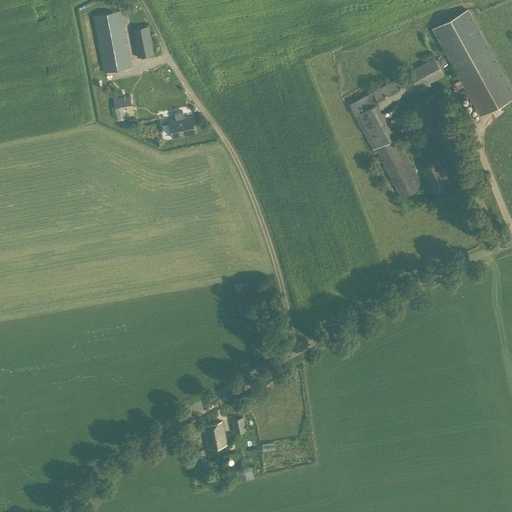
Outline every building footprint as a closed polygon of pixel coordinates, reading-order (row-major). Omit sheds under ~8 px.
[(433,28),(479,112),(511,94),(511,86),(469,8),(433,28)] [(104,72),(131,67),(121,10),(92,15),(104,72)] [(149,25),(132,29),(137,57),(154,54),(149,25)] [(394,137),(381,112),(421,90),(420,88),(444,74),(434,58),(372,91),(349,103),(354,114),(373,149),(374,152),(377,151),(401,197),(423,185),(396,136),(394,137)] [(458,129),(443,100),(446,98),(442,90),(420,101),(437,132),(439,131),(441,137),(458,129)] [(129,95),(113,98),(115,107),(131,104),(129,95)] [(191,116),(169,120),(172,137),(194,132),(191,116)] [(450,183),(438,160),(423,168),(436,192),(450,183)] [(231,419),(234,433),(245,431),(243,416),(231,419)] [(203,425),(208,448),(226,444),(221,421),(203,425)] [(200,466),(207,464),(204,449),(197,450),(200,466)] [(251,465),(235,469),(237,480),(254,477),(251,465)]
